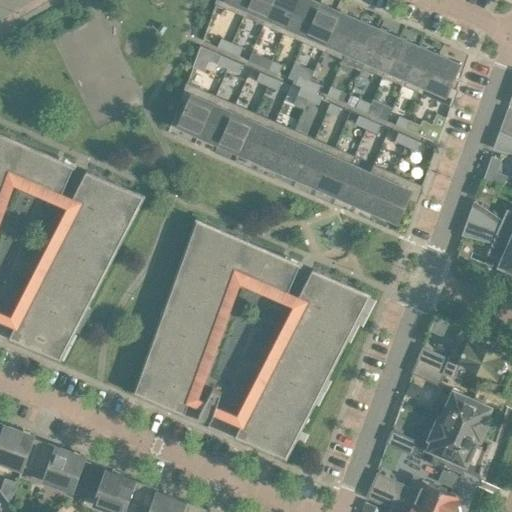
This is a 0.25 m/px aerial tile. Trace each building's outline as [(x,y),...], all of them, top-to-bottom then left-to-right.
[(216,0),(216,2),(244,14),(250,0),(216,0)] [(250,0),(244,14),(264,23),(274,0),(250,0)] [(274,0),(264,23),(284,31),(297,0),(274,0)] [(314,0),(297,0),(284,31),(304,40),(320,2),(314,0)] [(320,2),(304,40),(324,49),(340,11),(320,2)] [(340,11),(324,49),(343,57),(360,20),(340,11)] [(343,57),(342,61),(362,69),(363,66),(380,28),(360,20),(343,57)] [(380,28),(363,66),(383,74),(399,37),(380,28)] [(221,37),(218,46),(228,51),(232,42),(221,37)] [(399,37),(383,74),(403,83),(419,45),(399,37)] [(239,55),(243,47),(232,42),(228,51),(239,55)] [(419,45),(403,83),(423,92),(439,54),(419,45)] [(221,54),(217,63),(228,67),(232,58),(221,54)] [(261,54),(257,63),(268,68),(272,59),(261,54)] [(451,104),(457,89),(449,86),(459,63),(439,54),(423,92),(451,104)] [(239,72),(242,63),(232,58),(228,67),(239,72)] [(279,73),(283,64),(272,59),(268,68),(279,73)] [(260,71),(256,80),(267,85),(271,76),(260,71)] [(300,74),(296,83),(301,86),(307,88),(310,79),(300,74)] [(278,89),(282,80),(271,76),(267,85),(278,89)] [(317,93),(321,84),(310,79),(307,88),(312,90),(317,93)] [(189,101),(179,124),(199,133),(216,95),(187,83),(181,98),(189,101)] [(327,94),(338,99),(342,90),(331,85),(327,94)] [(301,86),(297,94),(308,99),(312,90),(307,88),(301,86)] [(319,104),(322,98),(323,95),(317,93),(312,90),(308,99),(319,104)] [(219,141),(235,104),(216,95),(199,133),(219,141)] [(360,97),(356,106),(367,111),(371,102),(360,97)] [(371,102),(367,111),(386,120),(392,107),(373,98),(371,102)] [(342,106),(331,102),(327,111),(338,115),(342,106)] [(239,150),(255,112),(235,104),(219,141),(239,150)] [(259,159),(275,121),(255,112),(239,150),(259,159)] [(359,114),(355,123),(366,128),(370,119),(359,114)] [(400,115),(396,124),(407,128),(410,119),(400,115)] [(377,132),(381,123),(370,119),(366,128),(377,132)] [(418,133),(421,124),(410,119),(407,128),(418,133)] [(421,124),(418,133),(438,142),(438,140),(443,127),(423,119),(421,124)] [(279,167),(295,130),(275,121),(259,159),(279,167)] [(298,176),(315,138),(295,130),(279,167),(298,176)] [(511,135),(499,130),(493,148),(511,152),(511,135)] [(399,131),(395,140),(405,145),(409,136),(399,131)] [(61,194),(74,164),(0,132),(0,199),(10,172),(61,194)] [(416,150),(420,141),(409,136),(405,145),(416,150)] [(318,185),(335,147),(315,138),(298,176),(318,185)] [(352,163),(355,156),(335,147),(318,185),(338,193),(351,163),(352,163)] [(371,172),(370,171),(352,163),(351,163),(338,193),(358,202),(371,172)] [(373,164),(370,171),(371,172),(358,202),(377,210),(394,173),(373,164)] [(135,191),(86,170),(72,198),(79,201),(15,326),(10,335),(57,355),(59,356),(68,327),(73,329),(75,330),(75,329),(73,328),(82,301),(87,303),(88,303),(89,302),(87,301),(96,274),(100,276),(102,276),(103,275),(101,275),(109,247),(114,249),(116,250),(116,249),(115,248),(123,221),(128,223),(130,223),(130,222),(129,221),(137,192),(135,191)] [(398,219),(408,196),(417,200),(422,185),(394,173),(377,210),(398,219)] [(504,219),(474,200),(468,217),(511,236),(511,210),(508,210),(504,219)] [(501,264),(511,268),(511,236),(468,217),(462,234),(494,242),(490,252),(502,260),(501,264)] [(300,263),(206,222),(203,221),(188,247),(186,246),(186,247),(187,248),(192,250),(178,275),(176,275),(176,276),(177,277),(182,279),(168,303),(166,303),(165,304),(167,305),(172,307),(157,332),(156,331),(155,332),(157,333),(161,335),(147,360),(145,359),(145,360),(146,361),(151,364),(136,390),(139,391),(185,411),(189,402),(189,401),(236,270),(287,292),(300,263)] [(361,289),(312,268),(298,297),(305,300),(241,424),(236,433),(283,454),(282,455),(287,457),(372,292),(361,288),(361,289)] [(445,356),(423,346),(418,359),(445,371),(453,375),(460,360),(483,370),(483,374),(484,377),(488,378),(491,378),(494,375),(496,376),(499,369),(503,369),(505,367),(507,364),(507,361),(504,358),(506,353),(470,337),(467,335),(463,335),(460,336),(458,339),(456,343),(456,342),(450,356),(451,356),(449,359),(445,357),(445,356)] [(412,372),(439,383),(445,371),(418,359),(412,372)] [(411,381),(405,393),(417,398),(422,386),(411,381)] [(480,436),(489,415),(486,414),(490,406),(458,392),(459,390),(453,387),(444,408),(446,408),(442,417),(442,418),(478,434),(477,435),(480,436)] [(198,419),(209,423),(214,415),(222,391),(213,388),(201,409),(198,419)] [(433,438),(430,446),(461,460),(460,462),(466,465),(475,445),(473,444),(477,435),(478,434),(442,418),(442,417),(440,416),(431,437),(433,438)] [(33,437),(34,434),(0,421),(0,458),(22,467),(23,464),(33,437)] [(392,429),(387,442),(412,453),(418,441),(392,429)] [(85,456),(33,437),(23,464),(46,472),(44,478),(73,488),(85,456)] [(86,487),(92,470),(85,468),(79,485),(86,487)] [(438,480),(454,487),(459,475),(443,468),(438,480)] [(158,488),(106,469),(94,502),(123,511),(126,506),(140,511),(149,511),(157,490),(158,488)] [(92,470),(86,487),(94,490),(100,473),(92,470)] [(405,484),(377,472),(372,484),(435,511),(458,511),(460,511),(461,508),(461,505),(457,502),(460,496),(424,480),(421,479),(418,478),(414,480),(412,482),(411,486),(410,485),(410,487),(405,485),(405,484)] [(367,496),(395,508),(395,507),(400,509),(399,511),(435,511),(372,484),(367,496)] [(209,511),(210,509),(157,490),(149,511),(209,511)]
